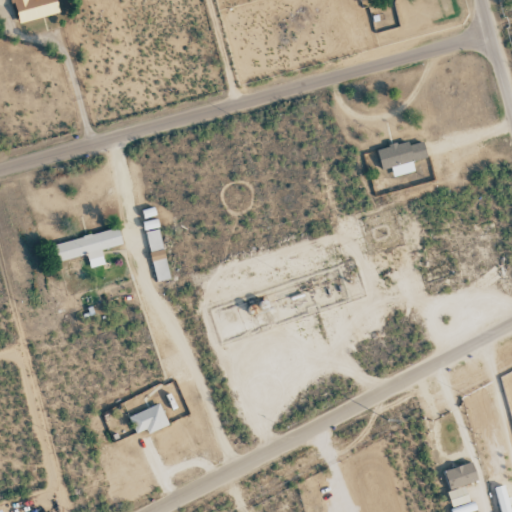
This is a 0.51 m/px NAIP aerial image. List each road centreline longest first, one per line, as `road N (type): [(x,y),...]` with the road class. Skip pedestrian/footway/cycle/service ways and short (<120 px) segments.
road 1 (residential): [(511,325),(158,511)]
road 2 (tertiary): [(490,39),(236,108)]
road 3 (tertiary): [(236,108),(0,172)]
road 4 (residential): [(511,119),(479,0)]
